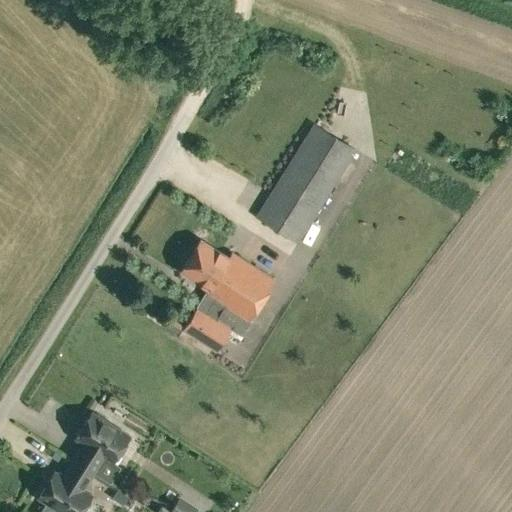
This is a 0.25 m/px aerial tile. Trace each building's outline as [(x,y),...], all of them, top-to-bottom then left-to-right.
[(256,216),(298,242),(356,149),(314,123),(256,216)] [(216,351),(230,329),(239,335),(274,278),(230,251),(228,255),(200,238),(179,270),(209,289),(182,329),(216,351)] [(261,264),(283,254),(276,240),(255,250),(261,264)] [(128,419),(134,406),(112,396),(106,409),(128,419)] [(35,494),(62,511),(75,511),(76,511),(81,510),(85,505),(84,500),(88,493),(80,487),(102,454),(110,459),(115,452),(119,451),(123,446),(122,441),(127,434),(90,410),(73,435),(81,441),(59,474),(51,468),(35,494)] [(127,494),(117,487),(112,495),(122,501),(127,494)] [(169,511),(202,511),(179,497),(169,511)]
